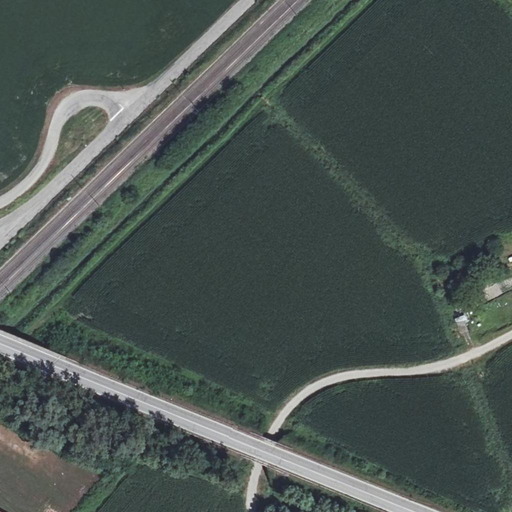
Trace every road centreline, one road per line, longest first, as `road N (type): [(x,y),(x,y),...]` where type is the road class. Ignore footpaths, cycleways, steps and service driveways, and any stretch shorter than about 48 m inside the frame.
road 1 (track): [(0,350),(364,0)]
road 2 (secondary): [(0,343),(419,511)]
road 3 (unclassified): [(255,511),(253,486),(271,436),(322,389),(457,366),(511,339)]
road 4 (unclassified): [(135,108),(94,96),(74,100),(35,174),(0,200)]
road 5 (tertiary): [(135,108),(5,230)]
road 6 (tertiary): [(248,0),(135,108)]
